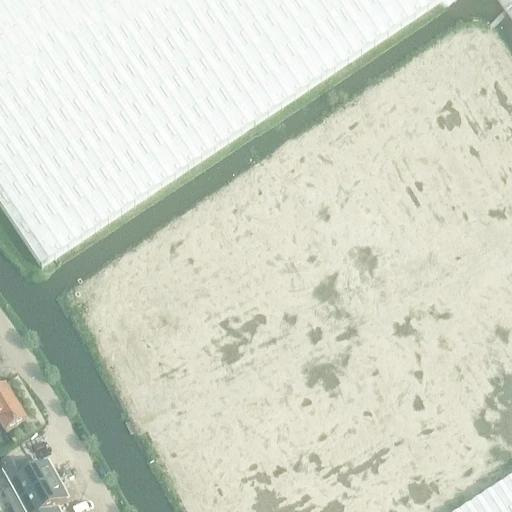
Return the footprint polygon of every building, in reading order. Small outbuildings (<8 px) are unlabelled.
[(0,0),(0,207),(41,269),(444,0),(0,0)] [(511,0),(502,0),(511,14),(511,0)] [(0,429),(4,436),(27,423),(6,387),(0,390),(0,429)] [(11,491),(2,495),(11,511),(13,511),(60,487),(52,473),(50,474),(48,470),(37,476),(31,465),(4,479),(11,491)] [(511,511),(511,480),(463,511),(511,511)] [(60,487),(13,511),(56,511),(57,511),(67,506),(65,502),(67,501),(60,487)]
